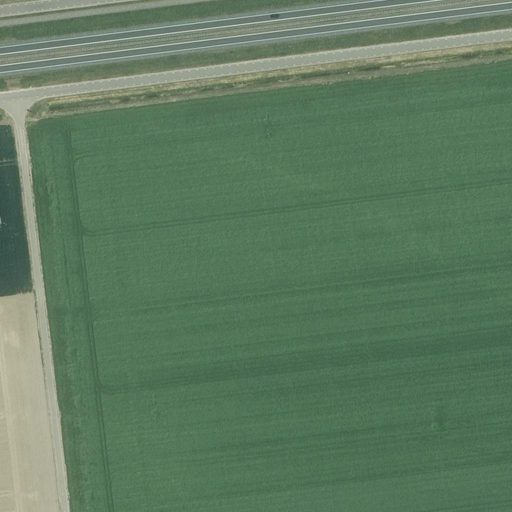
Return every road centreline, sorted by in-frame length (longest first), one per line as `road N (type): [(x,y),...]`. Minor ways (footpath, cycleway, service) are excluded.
road 1 (unclassified): [(0,98),(511,34)]
road 2 (trunk): [(0,68),(511,6)]
road 3 (trunk): [(409,0),(0,50)]
